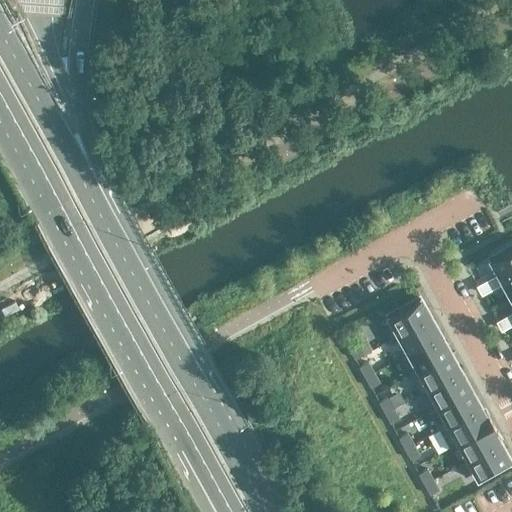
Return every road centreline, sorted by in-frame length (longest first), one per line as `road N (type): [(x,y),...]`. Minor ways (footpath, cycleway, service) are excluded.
road 1 (trunk): [(216,423),(0,31)]
road 2 (trunk): [(216,423),(219,389),(105,183),(83,124)]
road 3 (trunk): [(15,122),(176,412)]
road 4 (residential): [(414,233),(511,409)]
road 5 (trunk): [(83,124),(76,61),(86,0)]
